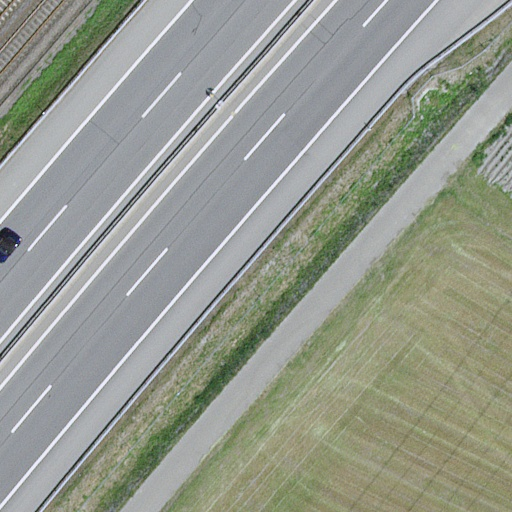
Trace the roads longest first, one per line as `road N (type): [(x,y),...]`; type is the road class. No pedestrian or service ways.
road 1 (motorway): [(0,446),(390,0)]
road 2 (track): [(511,90),(138,511)]
road 3 (motorway): [(248,0),(0,286)]
